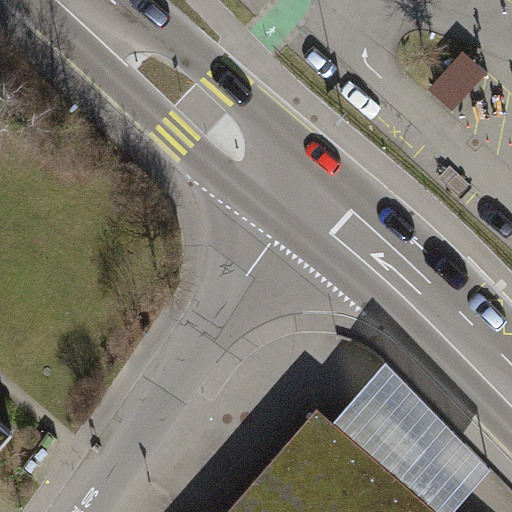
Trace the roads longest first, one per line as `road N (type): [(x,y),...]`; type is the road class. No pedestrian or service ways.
road 1 (residential): [(308,200),(221,308),(82,511)]
road 2 (secondary): [(308,200),(80,0)]
road 3 (secondary): [(421,304),(308,200)]
road 4 (secondary): [(421,304),(511,422)]
